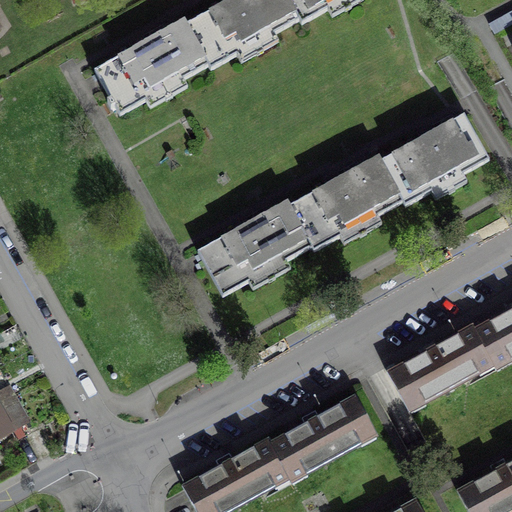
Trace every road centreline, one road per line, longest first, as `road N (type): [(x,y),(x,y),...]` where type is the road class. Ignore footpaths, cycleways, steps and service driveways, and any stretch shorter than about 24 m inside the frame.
road 1 (residential): [(511,254),(116,481)]
road 2 (residential): [(0,269),(97,449)]
